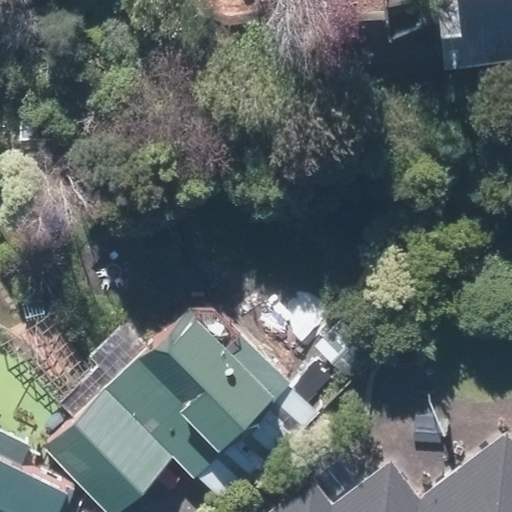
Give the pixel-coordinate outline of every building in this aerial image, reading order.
[(511,0),(443,0),(443,36),(511,36),(511,0)] [(272,299),(233,260),(210,284),(249,323),(272,299)] [(239,343),(197,297),(44,435),(112,510),(178,451),(194,469),(231,436),(223,427),(294,362),(260,324),(239,343)] [(305,319),(280,339),(317,383),(361,347),(336,316),(316,333),(305,319)] [(316,467),(261,511),(511,511),(511,426),(499,410),(415,479),(390,448),(336,491),(316,467)] [(33,427),(0,412),(0,511),(60,511),(66,501),(61,499),(74,470),(24,448),(33,427)]
